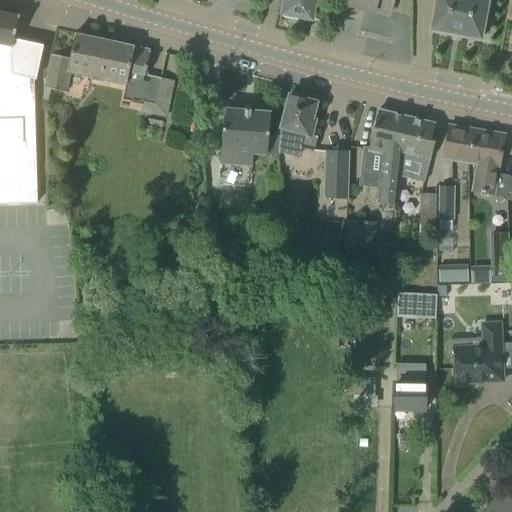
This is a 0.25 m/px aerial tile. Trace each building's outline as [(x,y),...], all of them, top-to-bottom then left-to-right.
[(284,0),(282,14),(311,19),(314,4),(319,5),(319,0),(284,0)] [(344,0),(343,4),(374,12),(375,9),(385,11),(390,13),(393,0),(344,0)] [(436,0),(430,31),(480,40),(485,14),(488,15),(491,2),(488,1),(487,0),(436,0)] [(0,204),(37,204),(32,80),(31,69),(11,70),(9,43),(14,40),(19,17),(0,12),(0,204)] [(47,74),(44,88),(66,93),(69,73),(125,85),(122,99),(142,103),(140,112),(165,118),(173,81),(145,75),(150,50),(75,34),(70,59),(51,55),(47,74)] [(279,136),(275,136),(275,156),(278,156),(278,152),(298,157),(300,148),(314,151),(317,137),(311,136),(315,121),(312,120),(316,103),(289,95),(280,129),(279,136)] [(275,156),(275,136),(268,135),(270,113),(224,109),(220,164),(251,168),(252,155),(275,156)] [(430,140),(434,124),(378,110),(378,111),(368,150),(364,150),(361,174),(380,178),(375,206),(393,209),(399,177),(424,183),(434,141),(430,140)] [(504,135),(449,126),(443,160),(475,166),(470,192),(494,196),(504,135)] [(324,198),(346,199),(347,153),(325,152),(324,198)] [(438,221),(453,221),(453,186),(438,186),(438,221)] [(418,235),(435,235),(436,194),(419,194),(418,235)] [(345,248),(356,249),(374,249),(375,222),(346,222),(345,248)] [(489,233),(491,277),(508,276),(507,233),(489,233)] [(436,295),(436,297),(445,297),(445,287),(437,287),(436,295)] [(397,294),(397,303),(398,303),(413,303),(412,318),(435,319),(436,297),(436,295),(397,294)] [(321,335),(350,336),(351,315),(322,314),(321,335)] [(448,340),(445,345),(445,354),(449,360),(454,359),(454,364),(455,384),(503,382),(502,369),(511,368),(511,343),(501,344),(500,321),(479,323),(480,338),(448,340)] [(395,384),(394,410),(424,410),(425,384),(425,364),(396,364),(395,384)] [(484,511),(511,511),(511,500),(505,492),(491,503),(493,506),(484,511)]
